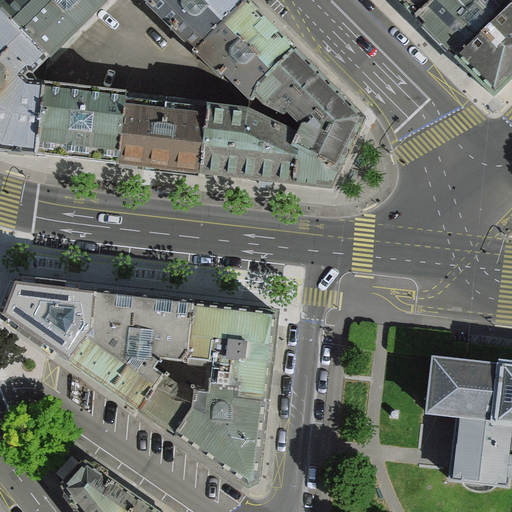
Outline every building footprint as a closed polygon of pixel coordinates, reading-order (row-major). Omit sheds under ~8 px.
[(8,0),(0,8),(0,10),(49,59),(108,1),(108,0),(8,0)] [(198,53),(247,4),(243,0),(153,0),(150,4),(198,53)] [(436,0),(399,0),(418,19),(436,0)] [(511,4),(511,0),(436,0),(418,19),(441,42),(457,59),(511,4)] [(252,101),(255,94),(263,83),(296,52),(272,28),(247,4),(198,53),(223,79),(227,76),(252,101)] [(511,4),(457,59),(478,79),(495,96),(511,79),(511,4)] [(33,74),(49,59),(0,10),(0,147),(10,154),(37,155),(45,86),(29,84),(25,78),(29,74),(33,74)] [(303,127),(297,137),(295,148),(340,169),(363,120),(337,92),(296,52),(263,83),(255,94),(266,105),(289,113),(303,127)] [(45,86),(37,155),(83,162),(120,165),(128,95),(45,86)] [(212,105),(128,95),(120,165),(172,172),(202,174),(211,109),(212,105)] [(251,114),(211,109),(202,174),(275,182),(332,188),(340,169),(295,148),(297,137),(251,114)] [(5,316),(71,361),(92,331),(96,293),(16,284),(5,316)] [(71,361),(141,410),(166,376),(156,369),(162,359),(184,362),(190,353),(195,304),(96,293),(92,331),(71,361)] [(190,353),(184,362),(187,365),(208,367),(207,380),(237,384),(236,399),(267,402),(277,314),(195,304),(190,353)] [(502,368),(436,360),(430,412),(460,415),(496,419),(502,368)] [(511,364),(502,363),(502,368),(496,419),(495,423),(511,424),(511,364)] [(237,384),(207,380),(207,390),(182,387),(166,376),(141,410),(249,485),(258,481),(267,402),(236,399),(237,384)] [(496,419),(460,415),(456,447),(453,479),(508,485),(509,476),(511,457),(511,454),(511,424),(495,423),(496,419)] [(65,487),(87,464),(78,458),(68,457),(61,461),(57,467),(57,475),(65,487)] [(65,487),(84,511),(156,511),(87,464),(65,487)]
